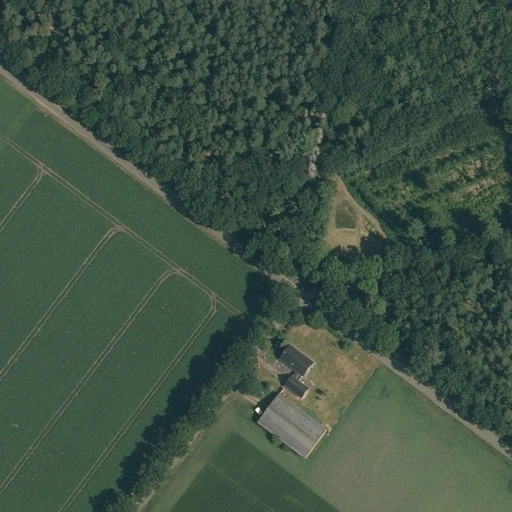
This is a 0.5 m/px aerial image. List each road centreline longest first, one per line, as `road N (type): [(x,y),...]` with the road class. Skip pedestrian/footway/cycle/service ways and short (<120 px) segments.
road 1 (unclassified): [(299,294),(0,69)]
road 2 (unclassified): [(133,511),(299,294)]
road 3 (unclassified): [(511,455),(312,304)]
road 4 (track): [(389,275),(511,239)]
